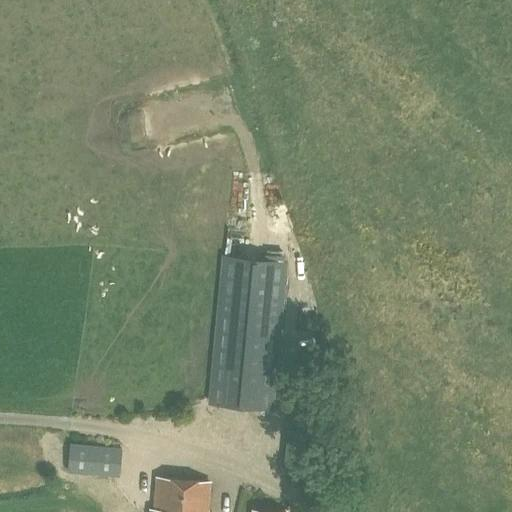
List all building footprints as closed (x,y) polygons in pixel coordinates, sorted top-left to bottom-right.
[(271,409),(286,263),(224,257),(210,402),(271,409)] [(314,391),(316,383),(308,381),(306,390),(314,391)] [(317,476),(325,396),(292,393),(284,472),(317,476)] [(119,477),(121,447),(70,442),(67,471),(119,477)] [(205,511),(208,482),(156,477),(153,510),(150,509),(149,511),(205,511)]
